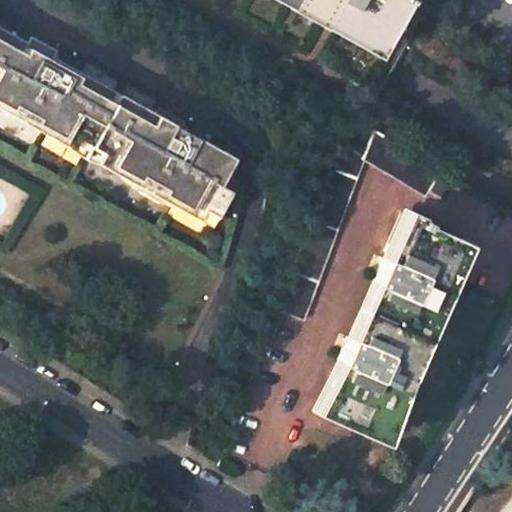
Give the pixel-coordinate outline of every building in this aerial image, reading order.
[(300,0),(332,17),(401,55),(428,5),(417,0),(300,0)] [(0,106),(9,111),(12,106),(28,115),(25,120),(45,131),(49,124),(74,138),(77,133),(101,149),(98,154),(97,156),(121,169),(119,173),(138,183),(141,178),(156,186),(153,192),(172,202),(175,197),(200,211),(203,206),(215,212),(229,188),(216,181),(231,154),(180,125),(174,136),(148,122),(154,111),(53,54),(47,65),(21,51),(27,40),(0,24),(0,106)] [(46,42),(31,34),(27,40),(21,51),(47,65),(53,54),(57,48),(46,42)] [(174,114),(158,105),(154,111),(148,122),(174,136),(180,125),(184,119),(174,114)] [(12,106),(9,111),(25,120),(28,115),(12,106)] [(422,195),(439,168),(370,127),(346,114),(339,134),(274,308),(300,319),(360,158),(422,195)] [(49,124),(45,131),(119,173),(121,169),(97,156),(98,154),(101,149),(77,133),(74,138),(49,124)] [(156,186),(141,178),(138,183),(153,191),(156,186)] [(175,197),(172,202),(210,223),(215,212),(203,206),(200,211),(175,197)] [(443,273),(448,275),(462,242),(404,217),(386,260),(379,257),(374,268),(370,280),(376,283),(351,339),(345,337),(340,349),(336,359),(341,362),(323,407),(374,429),(443,273)]
